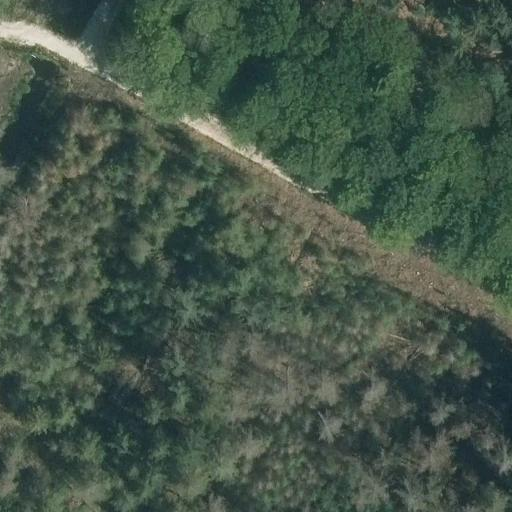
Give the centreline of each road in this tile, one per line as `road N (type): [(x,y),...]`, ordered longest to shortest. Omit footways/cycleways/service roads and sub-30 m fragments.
road 1 (track): [(511,288),(84,51),(0,31)]
road 2 (track): [(102,511),(0,406)]
